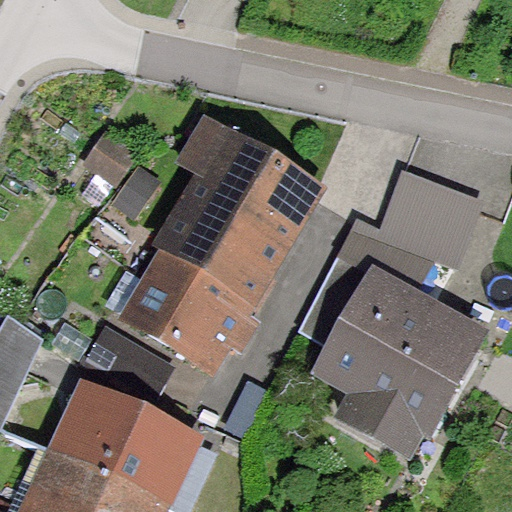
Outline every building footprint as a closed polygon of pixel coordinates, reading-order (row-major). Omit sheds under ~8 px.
[(326,195),(217,133),(166,222),(276,284),(326,195)] [(393,175),(364,238),(440,274),(470,210),(393,175)] [(276,284),(166,222),(107,323),(216,386),(276,284)] [(488,342),(339,256),(294,334),(320,349),(304,378),(345,401),(334,419),(416,466),(488,342)] [(0,433),(2,434),(54,347),(11,322),(0,339),(0,433)] [(36,460),(148,511),(172,511),(205,443),(73,381),(36,460)] [(14,511),(148,511),(36,460),(14,511)]
